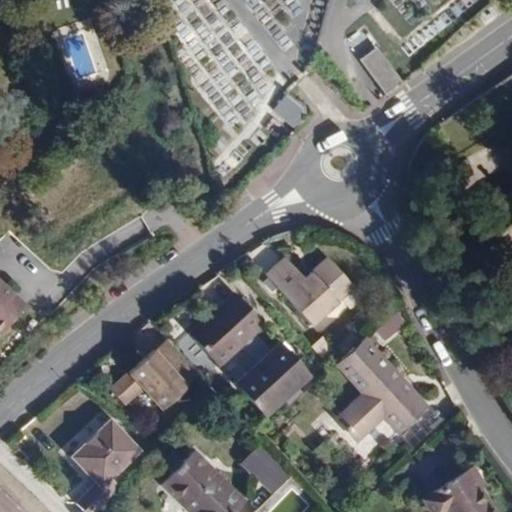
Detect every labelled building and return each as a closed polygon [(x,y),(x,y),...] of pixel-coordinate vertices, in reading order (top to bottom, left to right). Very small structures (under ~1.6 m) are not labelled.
[(123,0),(108,0),(113,15),(127,10),(123,0)] [(373,79),(388,69),(374,48),(358,58),(373,79)] [(383,93),(398,83),(388,69),(373,79),(383,93)] [(283,93),(270,111),(294,129),(308,111),(283,93)] [(511,198),(484,219),(505,248),(511,242),(511,198)] [(282,257),(263,274),(310,326),(353,288),(326,257),(302,278),(282,257)] [(0,320),(5,325),(25,303),(0,278),(0,320)] [(191,338),(237,297),(233,292),(187,334),(191,338)] [(263,326),(237,297),(191,338),(217,367),(237,350),(245,358),(246,357),(253,364),(258,370),(237,388),(263,417),(308,376),(283,347),(266,362),(262,357),(255,349),(256,348),(248,339),(263,326)] [(391,310),(370,329),(381,341),(403,322),(391,310)] [(362,339),(335,364),(363,395),(337,418),(356,439),(382,414),(398,433),(426,407),(362,339)] [(193,372),(164,340),(152,352),(150,351),(109,391),(124,405),(141,388),(160,407),(183,386),(181,384),(193,372)] [(266,362),(283,347),(278,342),(262,357),(266,362)] [(258,370),(253,364),(232,383),(237,388),(258,370)] [(83,511),(94,511),(118,487),(110,478),(138,450),(108,420),(70,458),(97,484),(76,505),(83,511)] [(289,475),(259,442),(239,462),(272,493),(289,475)] [(18,450),(14,454),(22,462),(26,458),(18,450)] [(171,471),(159,483),(187,511),(235,511),(244,503),(192,450),(180,462),(171,454),(162,462),(171,471)] [(473,467),(467,470),(479,489),(485,486),(473,467)] [(493,511),(479,489),(467,470),(421,499),(429,511),(443,511),(444,511),(443,511),(493,511)]
